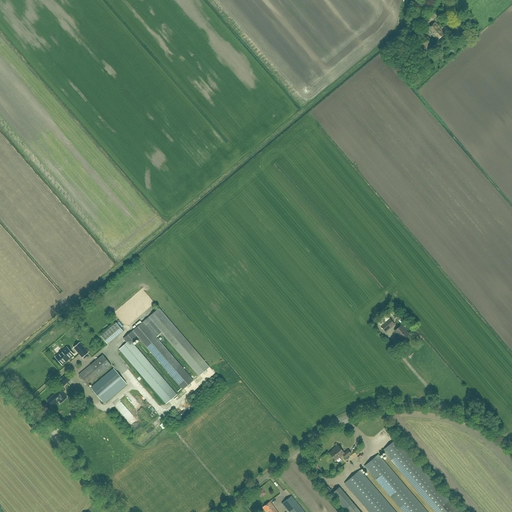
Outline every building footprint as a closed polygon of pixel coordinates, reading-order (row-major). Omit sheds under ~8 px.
[(437,41),(444,34),(435,22),(427,29),(437,41)] [(414,39),(423,31),(420,27),(418,29),(416,26),(408,32),(414,39)] [(424,51),(431,46),(429,43),(431,41),(427,37),(426,38),(423,35),(416,41),(424,51)] [(127,343),(119,349),(166,404),(177,395),(132,343),(138,337),(183,389),(193,380),(156,337),(162,333),(199,376),(209,367),(159,308),(123,339),(127,343)] [(394,324),(389,318),(386,314),(377,322),(380,325),(385,332),(394,324)] [(123,331),(116,323),(101,336),(107,344),(123,331)] [(402,339),(409,334),(401,325),(394,330),(402,339)] [(109,349),(113,351),(122,338),(118,336),(109,349)] [(88,353),(82,346),(79,343),(74,348),(82,357),(88,353)] [(62,365),(67,361),(73,355),(67,347),(55,357),(62,365)] [(88,385),(111,366),(102,355),(79,374),(88,385)] [(103,403),(127,384),(114,369),(90,388),(103,403)] [(62,388),(70,380),(65,375),(57,382),(62,388)] [(52,406),(58,401),(60,403),(66,397),(61,392),(58,395),(56,393),(47,401),(52,406)] [(382,451),(434,511),(458,511),(396,439),(382,451)] [(345,458),(350,453),(348,450),(344,453),(338,445),(334,448),(334,449),(329,453),(335,460),(340,456),(343,455),(345,458)] [(365,467),(404,511),(427,511),(378,455),(365,467)] [(396,511),(361,470),(345,483),(369,511),(396,511)] [(360,511),(353,503),(342,490),(339,487),(331,493),(335,497),(345,509),(347,511),(360,511)] [(305,511),(291,496),(282,503),(289,511),(305,511)] [(267,511),(277,511),(270,501),(262,507),(265,511),(266,511),(267,511)]
